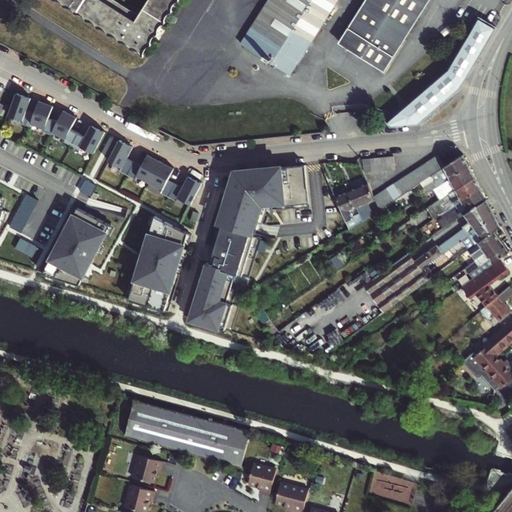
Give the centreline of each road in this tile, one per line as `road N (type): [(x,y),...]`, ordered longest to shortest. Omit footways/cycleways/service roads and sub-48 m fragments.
road 1 (residential): [(230,157),(474,129)]
road 2 (residential): [(9,63),(185,156),(230,157)]
road 3 (residential): [(230,157),(179,325)]
